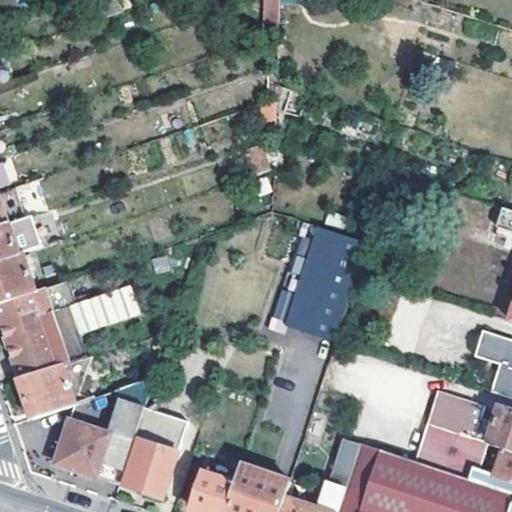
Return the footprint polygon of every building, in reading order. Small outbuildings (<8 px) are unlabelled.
[(124,12),(119,0),(104,0),(110,17),(124,12)] [(278,22),(277,0),(262,0),(262,22),(278,22)] [(305,96),(289,91),(282,113),(298,118),(305,96)] [(257,177),(273,172),(266,146),(249,151),(257,177)] [(0,194),(0,193),(0,228),(11,225),(0,194)] [(511,233),(511,212),(502,209),(497,229),(511,233)] [(0,263),(21,256),(11,225),(0,228),(0,263)] [(371,244),(324,229),(291,328),(338,343),(371,244)] [(0,305),(39,292),(26,254),(21,256),(0,263),(0,305)] [(66,341),(123,322),(134,291),(132,285),(56,311),(49,289),(39,292),(0,305),(0,320),(18,373),(21,382),(63,367),(73,364),(66,341)] [(511,342),(493,336),(485,361),(509,369),(500,395),(511,398),(511,342)] [(63,367),(21,382),(33,420),(75,405),(63,367)] [(439,392),(437,398),(453,403),(455,397),(439,392)] [(489,445),(502,449),(511,452),(511,411),(501,408),(495,424),(482,419),(486,407),(455,397),(453,403),(437,398),(428,426),(489,445)] [(110,435),(70,422),(54,463),(120,486),(145,410),(121,401),(110,435)] [(511,452),(502,449),(493,477),(480,472),(489,445),(428,426),(415,464),(511,493),(511,452)] [(333,478),(330,477),(319,509),(286,498),(281,511),(339,511),(361,447),(361,444),(345,439),(333,478)] [(140,441),(125,487),(163,500),(179,454),(140,441)] [(361,447),(339,511),(511,511),(511,509),(511,493),(415,464),(361,447)] [(244,467),(238,484),(229,511),(281,511),(286,498),(291,483),(244,467)] [(204,473),(192,510),(199,511),(229,511),(238,484),(204,473)]
